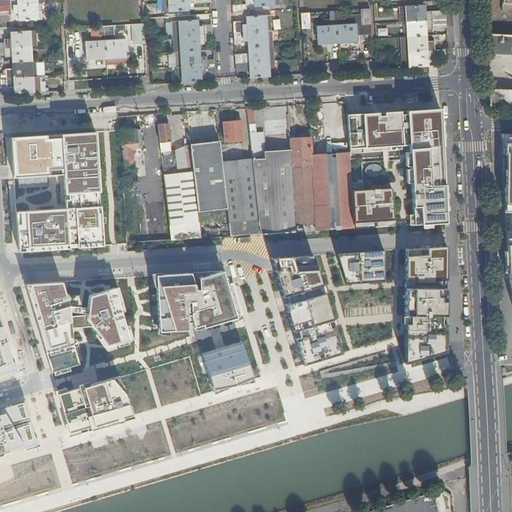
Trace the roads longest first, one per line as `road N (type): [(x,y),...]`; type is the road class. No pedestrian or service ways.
road 1 (residential): [(467,79),(0,107)]
road 2 (tertiary): [(474,229),(488,511)]
road 3 (residential): [(236,253),(474,229)]
road 4 (residential): [(7,270),(236,253)]
road 5 (residential): [(236,253),(299,424)]
road 6 (residential): [(7,270),(35,387)]
